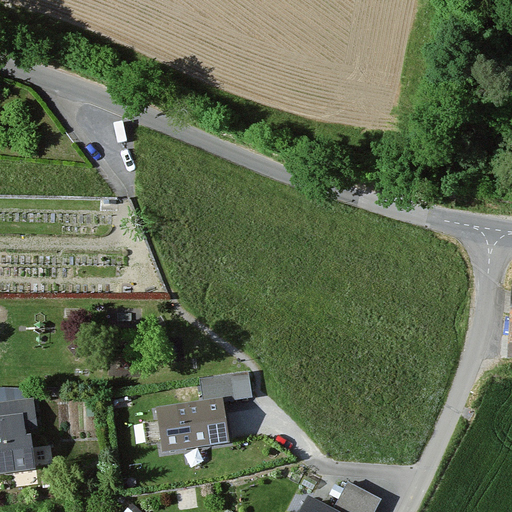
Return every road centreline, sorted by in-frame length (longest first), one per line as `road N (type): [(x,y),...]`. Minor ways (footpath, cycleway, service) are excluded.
road 1 (tertiary): [(0,65),(77,86),(300,179),(490,228)]
road 2 (unclassified): [(404,511),(469,365),(490,228)]
